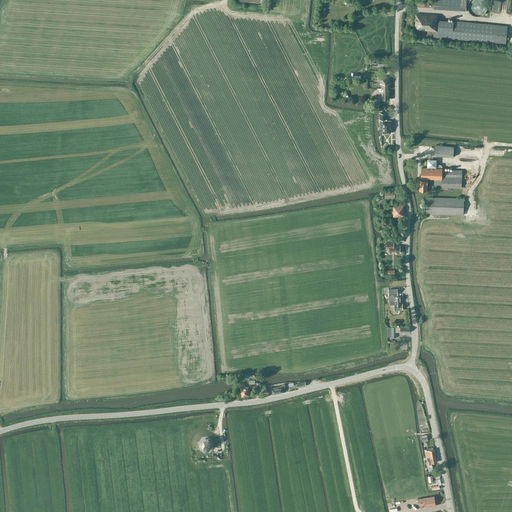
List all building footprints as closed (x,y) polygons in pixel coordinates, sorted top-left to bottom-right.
[(466,0),(440,0),(440,9),(466,10),(466,0)] [(417,14),(416,30),(433,31),(433,37),(506,44),(506,37),(507,25),(493,24),(438,20),(438,15),(417,14)] [(390,99),(390,83),(382,83),(382,88),(379,88),(379,91),(382,91),(382,99),(390,99)] [(380,125),(383,125),(383,133),(386,133),(386,134),(388,133),(391,133),(391,121),(387,121),(387,112),(379,113),(379,119),(380,120),(380,125)] [(454,149),(453,146),(436,145),(435,155),(453,157),(454,149)] [(442,179),(442,170),(442,168),(422,167),(421,179),(424,179),(428,179),(435,179),(442,179)] [(462,170),(442,170),(442,179),(435,179),(435,185),(441,185),(441,187),(462,188),(462,170)] [(428,190),(428,179),(424,179),(424,180),(419,180),(418,184),(420,184),(420,190),(428,190)] [(463,215),(464,199),(427,197),(427,214),(463,215)] [(391,214),(393,214),(394,216),(404,216),(403,206),(393,206),(393,211),(391,212),(391,214)] [(400,253),(400,246),(394,246),(394,243),(386,243),(386,248),(389,248),(389,254),(396,254),(396,253),(400,253)] [(390,273),(390,271),(392,271),(397,271),(397,263),(385,263),(385,273),(390,273)] [(397,289),(388,289),(388,295),(389,301),(395,301),(395,304),(394,304),(395,310),(403,310),(402,304),(401,304),(401,297),(398,297),(398,295),(397,289)] [(387,337),(397,337),(397,327),(387,327),(387,337)] [(243,387),(241,387),(242,396),(250,395),(249,392),(251,391),(251,389),(249,389),(249,386),(245,387),(245,385),(243,386),(243,387)] [(283,385),(271,388),(272,394),(284,392),(283,389),(285,388),(285,386),(283,387),(283,385)] [(216,447),(215,440),(212,440),(207,436),(201,437),(197,442),(195,443),(196,450),(202,455),(211,454),(216,447)] [(425,450),(426,458),(436,456),(435,449),(433,449),(433,447),(427,448),(428,450),(427,451),(426,450),(425,450)] [(438,462),(436,456),(426,458),(428,466),(429,466),(430,470),(434,469),(433,465),(433,463),(438,462)] [(428,497),(418,498),(418,499),(419,506),(426,505),(426,507),(436,505),(434,496),(428,497)]
